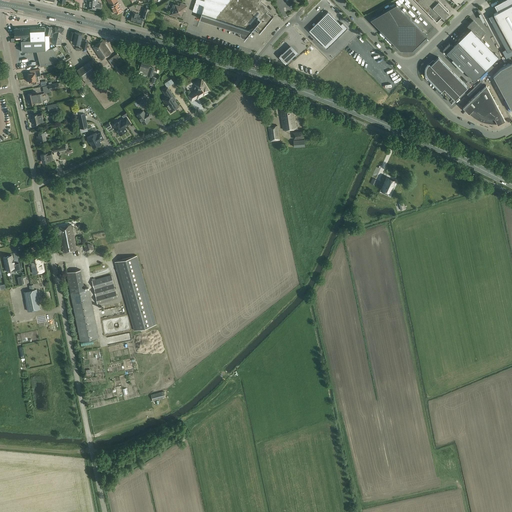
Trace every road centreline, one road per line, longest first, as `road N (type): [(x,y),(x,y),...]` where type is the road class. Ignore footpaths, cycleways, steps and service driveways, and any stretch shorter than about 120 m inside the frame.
road 1 (primary): [(511,184),(246,71)]
road 2 (unclassified): [(105,511),(47,235)]
road 3 (primary): [(246,71),(4,4)]
road 4 (unclassified): [(47,235),(2,29),(4,4)]
road 5 (unclassified): [(511,127),(492,134),(456,119),(406,71)]
